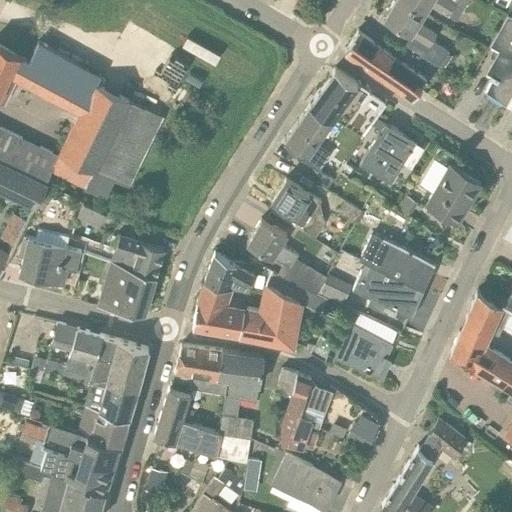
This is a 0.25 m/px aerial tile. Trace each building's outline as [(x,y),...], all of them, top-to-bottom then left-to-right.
[(404,0),(393,0),(383,17),(411,34),(405,44),(420,54),(440,66),(442,62),(449,50),(432,40),(437,33),(418,22),(424,11),(404,0)] [(457,19),(468,0),(404,0),(424,11),(429,3),(448,14),(457,19)] [(498,50),(485,72),(490,75),(489,77),(492,79),(485,90),(505,102),(511,89),(511,15),(507,13),(489,45),(498,50)] [(345,50),(411,97),(426,77),(358,30),(345,50)] [(38,40),(28,58),(17,79),(34,88),(55,49),(38,40)] [(0,42),(0,95),(10,75),(17,79),(28,58),(0,42)] [(85,186),(104,195),(100,208),(105,209),(134,220),(139,202),(109,192),(115,179),(130,186),(164,116),(96,82),(100,72),(55,49),(34,88),(77,111),(58,152),(59,152),(58,153),(0,125),(0,160),(44,182),(51,169),(85,186)] [(359,100),(368,87),(368,86),(365,85),(365,86),(360,83),(361,82),(358,80),(357,82),(335,67),(309,103),(331,118),(349,93),(359,100)] [(356,167),(339,159),(320,148),(314,142),(331,118),(309,103),(283,138),(306,155),(332,171),(349,179),(356,167)] [(371,124),(359,116),(349,130),(362,138),(371,124)] [(416,140),(385,121),(359,163),(390,182),(402,162),(410,167),(420,152),(412,147),(416,140)] [(45,183),(44,182),(0,160),(0,188),(34,205),(45,183)] [(481,181),(449,162),(425,205),(452,221),(465,199),(468,202),(481,181)] [(324,188),(331,177),(314,167),(307,177),(324,188)] [(287,211),(283,218),(314,237),(325,220),(312,212),(320,199),(309,192),(285,177),(271,201),(287,211)] [(409,215),(417,203),(404,195),(396,207),(409,215)] [(355,221),(361,210),(344,199),(337,210),(355,221)] [(105,211),(105,209),(100,208),(99,208),(83,200),(78,212),(101,221),(105,211)] [(16,240),(27,216),(13,210),(3,235),(16,240)] [(287,232),(261,217),(246,241),(283,262),(277,273),(305,286),(317,292),(318,291),(326,274),(309,265),(296,258),(299,253),(281,242),(287,232)] [(63,284),(67,268),(76,270),(81,250),(66,246),(69,236),(38,229),(36,238),(28,236),(19,273),(20,273),(22,267),(39,273),(38,276),(63,284)] [(371,263),(421,287),(434,259),(383,236),(383,237),(371,231),(360,258),(371,263)] [(115,247),(111,260),(133,267),(133,268),(155,274),(156,274),(164,247),(132,238),(118,235),(115,247)] [(0,271),(8,251),(0,247),(0,271)] [(233,284),(247,288),(253,271),(250,270),(249,262),(232,260),(214,250),(204,278),(227,284),(226,284),(233,285),(233,284)] [(103,287),(98,305),(144,310),(155,274),(133,268),(133,267),(111,260),(103,287)] [(409,314),(421,287),(371,263),(367,271),(361,269),(353,288),(358,290),(369,296),(367,301),(382,308),(384,303),(409,314)] [(267,280),(265,279),(259,306),(244,303),(239,331),(291,341),(299,298),(305,286),(277,273),(272,270),(272,271),(267,280)] [(318,291),(341,302),(350,283),(327,272),(326,274),(318,291)] [(192,323),(239,331),(244,303),(229,301),(233,285),(226,284),(227,284),(204,278),(197,297),(192,323)] [(498,333),(503,323),(511,327),(511,312),(500,305),(502,303),(477,289),(465,316),(498,333)] [(353,324),(358,313),(347,308),(341,321),(347,323),(332,357),(333,358),(335,354),(365,367),(365,368),(381,376),(389,357),(385,355),(391,342),(353,324)] [(79,377),(82,376),(84,375),(85,374),(89,369),(92,368),(103,333),(56,321),(50,342),(70,348),(66,363),(46,358),(43,370),(76,377),(77,378),(79,377)] [(450,351),(502,383),(511,389),(511,420),(504,433),(511,438),(511,359),(459,330),(450,351)] [(106,380),(136,388),(148,346),(104,334),(103,333),(92,368),(89,369),(85,374),(84,375),(89,382),(91,383),(92,382),(105,386),(106,380)] [(189,387),(224,394),(227,379),(217,376),(222,348),(181,343),(174,368),(192,372),(189,387)] [(224,394),(240,397),(256,399),(263,357),(263,354),(222,348),(217,376),(227,379),(224,394)] [(282,367),(277,385),(292,389),(297,371),(294,370),(282,367)] [(311,376),(297,371),(292,389),(291,395),(282,421),(283,433),(282,442),(292,444),(311,449),(317,432),(308,429),(311,419),(298,414),(302,402),(322,408),(329,391),(309,384),(311,376)] [(136,388),(106,380),(105,386),(92,382),(91,383),(86,405),(129,416),(136,388)] [(246,462),(250,437),(221,433),(221,431),(219,430),(182,418),(190,392),(169,385),(155,435),(217,456),(217,455),(246,462)] [(78,431),(121,444),(129,416),(86,405),(85,405),(78,431)] [(253,419),(237,417),(222,414),(220,428),(219,430),(221,431),(221,433),(250,437),(253,419)] [(120,445),(121,444),(78,431),(27,415),(20,435),(35,441),(28,462),(55,470),(104,488),(105,488),(119,445),(120,445)] [(418,444),(381,502),(397,511),(426,511),(431,505),(410,492),(439,443),(455,455),(465,437),(438,418),(421,446),(418,444)] [(345,437),(367,447),(375,430),(353,420),(345,437)] [(471,443),(465,437),(455,455),(461,459),(471,443)] [(295,493),(287,510),(290,511),(322,511),(337,481),(310,469),(312,465),(286,452),(272,482),(295,493)] [(55,470),(28,462),(10,455),(6,468),(32,477),(33,473),(52,479),(55,470)] [(259,488),(262,457),(248,456),(246,487),(259,488)] [(225,467),(218,477),(224,482),(240,493),(244,479),(225,467)] [(49,511),(97,511),(104,488),(55,470),(52,479),(42,510),(49,511)] [(232,511),(212,498),(224,482),(218,477),(214,475),(187,511),(232,511)] [(25,511),(28,505),(7,499),(3,511),(25,511)]
